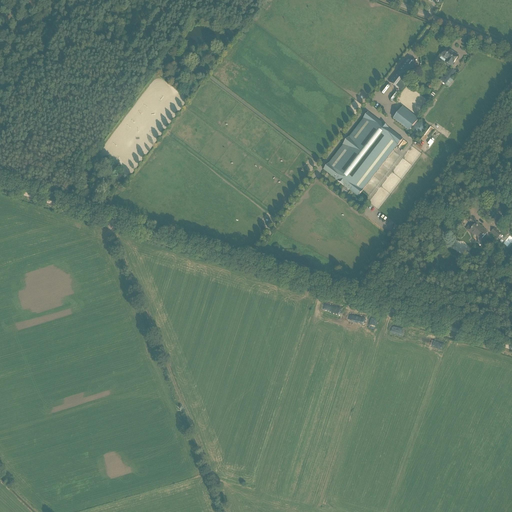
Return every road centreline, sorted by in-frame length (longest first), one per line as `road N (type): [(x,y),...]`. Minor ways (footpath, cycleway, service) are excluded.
road 1 (track): [(0,184),(511,351)]
road 2 (track): [(224,511),(107,217)]
road 3 (track): [(436,16),(247,263)]
road 4 (unclassified): [(389,0),(511,45)]
